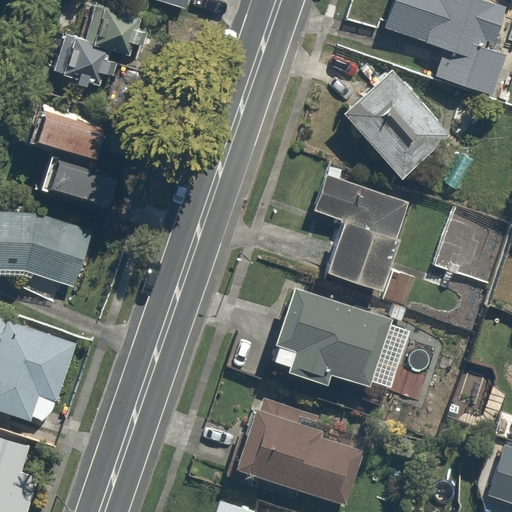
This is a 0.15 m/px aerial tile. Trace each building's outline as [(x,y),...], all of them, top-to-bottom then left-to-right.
[(73,30),(56,69),(75,77),(79,67),(109,80),(137,13),(106,0),(100,0),(86,35),(73,30)] [(511,3),(511,0),(390,0),(383,22),(442,41),(431,75),(503,97),(511,68),(511,43),(501,40),(511,3)] [(453,128),(386,60),(337,109),(403,177),(453,128)] [(85,123),(46,106),(34,132),(73,150),(85,123)] [(119,179),(49,150),(37,180),(107,209),(119,179)] [(412,202),(323,169),(309,206),(344,219),(327,268),(381,287),(412,202)] [(39,208),(0,202),(0,267),(29,269),(67,290),(95,238),(39,208)] [(396,310),(291,277),(264,362),(368,395),(396,310)] [(80,340),(0,312),(0,404),(27,414),(36,389),(60,397),(80,340)] [(366,436),(252,394),(226,467),(339,508),(366,436)] [(511,439),(511,414),(500,411),(492,433),(511,439)] [(29,441),(0,432),(0,511),(12,511),(16,500),(22,502),(27,484),(17,481),(29,441)] [(267,511),(216,495),(209,511),(267,511)]
